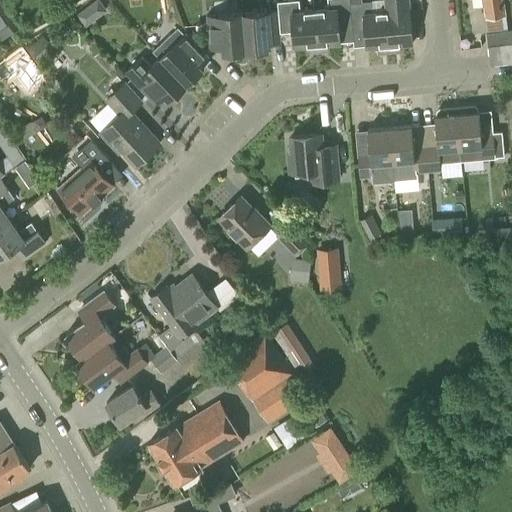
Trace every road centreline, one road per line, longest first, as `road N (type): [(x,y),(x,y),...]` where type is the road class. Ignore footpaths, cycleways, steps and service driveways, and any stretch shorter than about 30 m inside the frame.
road 1 (residential): [(0,331),(279,93),(427,73),(443,53),(437,0)]
road 2 (secondary): [(97,511),(62,440),(0,346)]
